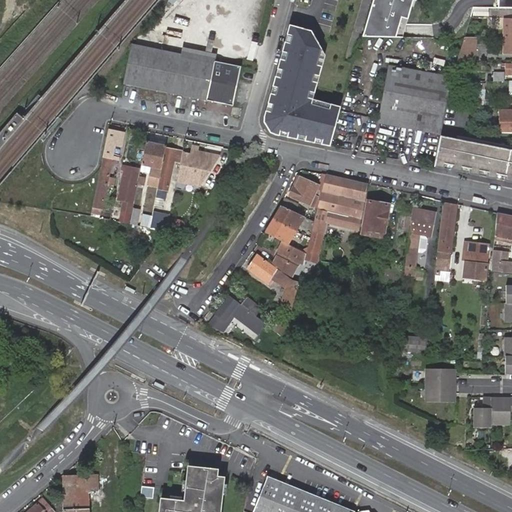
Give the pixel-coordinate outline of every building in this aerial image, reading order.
[(411,0),(375,0),(365,35),(401,36),(402,31),(411,0)] [(311,31),(289,25),(260,125),(259,131),(262,133),(265,136),(332,147),(340,107),(313,101),(325,55),(311,31)] [(474,38),(462,37),(459,48),(474,49),(474,38)] [(220,101),(219,106),(230,108),(238,69),(213,64),(179,57),(129,46),(121,85),(131,87),(213,105),(214,100),(220,101)] [(466,61),(473,61),(474,49),(459,48),(455,61),(466,61)] [(180,49),(179,57),(213,64),(215,55),(180,49)] [(511,74),(511,61),(503,62),(503,66),(506,66),(506,74),(511,74)] [(450,79),(451,77),(382,65),(373,116),(440,128),(450,79)] [(494,71),(494,80),(505,80),(505,71),(494,71)] [(475,83),(475,108),(484,109),(485,83),(475,83)] [(498,131),(511,131),(511,107),(498,107),(498,131)] [(125,133),(109,130),(101,168),(100,173),(93,210),(91,217),(94,218),(95,214),(97,209),(102,210),(107,186),(108,178),(109,175),(112,161),(118,162),(125,133)] [(511,150),(438,136),(432,166),(504,180),(505,177),(511,178),(511,150)] [(157,145),(146,143),(142,165),(151,167),(150,174),(161,176),(166,149),(166,147),(164,146),(157,145)] [(166,149),(161,176),(156,199),(166,201),(168,187),(170,187),(173,174),(179,174),(183,153),(166,149)] [(183,153),(179,174),(177,182),(199,187),(218,158),(191,152),(191,155),(183,153)] [(127,171),(122,171),(117,198),(124,199),(122,211),(131,212),(139,170),(128,167),(127,171)] [(358,229),(367,184),(325,174),(324,176),(315,222),(313,229),(322,232),(324,222),(358,229)] [(116,177),(109,175),(108,178),(107,186),(114,188),(116,177)] [(317,186),(298,177),(294,187),(292,186),(288,195),(308,205),(317,186)] [(296,205),(282,198),(279,205),(293,212),(296,205)] [(387,205),(367,201),(361,232),(378,236),(379,231),(381,232),(387,205)] [(435,265),(448,267),(449,254),(451,254),(451,252),(456,205),(442,203),(435,265)] [(293,212),(279,205),(264,233),(282,242),(308,255),(313,229),(315,222),(293,212)] [(120,208),(113,207),(111,215),(110,221),(117,222),(120,208)] [(435,211),(412,208),(408,244),(407,253),(406,260),(417,262),(418,254),(419,245),(420,232),(432,234),(435,211)] [(140,210),(133,209),(132,211),(130,224),(137,226),(140,210)] [(493,236),(511,237),(511,215),(496,212),(493,236)] [(161,217),(152,215),(150,228),(167,232),(170,218),(161,217)] [(179,230),(182,220),(171,217),(168,227),(179,230)] [(308,255),(306,265),(314,267),(321,238),(322,232),(313,229),(308,255)] [(281,270),(299,281),(302,269),(305,270),(306,265),(308,255),(282,242),(278,252),(281,253),(278,258),(277,257),(273,265),(277,267),(281,270)] [(487,247),(466,245),(462,280),(483,282),(487,247)] [(491,272),(509,274),(511,274),(511,262),(501,261),(502,253),(492,252),(489,272),(491,272)] [(271,285),(274,281),(270,278),(276,269),(257,257),(248,270),(271,285)] [(281,306),(293,309),(299,281),(281,270),(277,267),(276,269),(270,278),(274,281),(285,290),(284,296),(282,302),(281,306)] [(231,295),(241,303),(244,298),(234,291),(231,295)] [(256,316),(241,305),(229,295),(207,324),(223,333),(234,317),(258,335),(267,324),(256,316)] [(247,297),(241,305),(256,316),(262,308),(247,297)] [(271,323),(287,334),(289,324),(276,316),(271,323)] [(397,334),(396,348),(425,351),(426,336),(397,334)] [(455,368),(425,368),(425,401),(455,402),(455,368)] [(483,396),(483,407),(474,406),(473,426),(490,426),(490,425),(508,425),(509,415),(511,415),(511,396),(510,397),(510,400),(491,399),(491,396),(483,396)] [(215,469),(193,467),(191,481),(187,480),(185,501),(161,499),(159,511),(220,511),(224,477),(214,476),(215,469)] [(98,477),(64,480),(66,511),(90,511),(89,491),(98,491),(98,477)] [(345,511),(262,483),(251,511),(345,511)] [(154,488),(142,487),(141,498),(153,499),(154,488)] [(43,499),(27,511),(52,511),(53,511),(43,499)]
